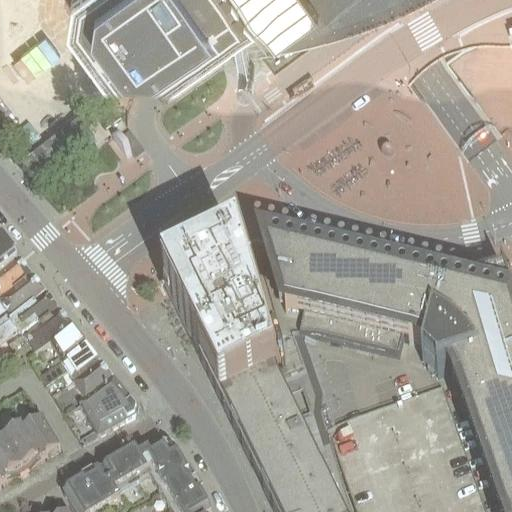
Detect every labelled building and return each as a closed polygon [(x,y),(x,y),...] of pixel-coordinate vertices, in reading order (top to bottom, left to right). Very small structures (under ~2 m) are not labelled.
[(101,87),(36,0),(0,0),(0,107),(37,150),(62,128),(59,125),(101,87)] [(70,0),(69,10),(98,50),(119,79),(147,83),(150,84),(256,5),(258,8),(271,25),(273,28),(258,39),(275,62),(295,47),(303,42),(350,7),(344,0),(70,0)] [(145,156),(129,135),(120,142),(136,163),(145,156)] [(0,277),(18,264),(0,241),(0,277)] [(459,391),(501,511),(511,511),(511,305),(502,271),(500,272),(503,279),(475,287),(474,281),(458,286),(459,292),(452,294),(452,292),(451,292),(451,293),(424,287),(424,285),(423,285),(423,287),(396,280),(396,279),(395,278),(395,280),(368,273),(368,272),(367,271),(367,273),(340,266),(340,265),(339,265),(339,266),(312,260),(312,258),(311,258),(311,259),(284,253),(284,251),(283,251),(282,258),(268,255),(268,252),(266,253),(285,318),(287,317),(286,316),(303,320),(299,337),(399,361),(403,344),(425,352),(422,367),(424,367),(424,366),(427,369),(427,370),(427,371),(426,372),(426,373),(427,374),(427,375),(428,375),(428,376),(429,376),(430,377),(431,377),(432,377),(432,376),(433,376),(434,375),(437,379),(436,379),(437,381),(451,376),(456,384),(459,391)] [(238,252),(189,276),(163,289),(221,407),(279,390),(250,291),(238,252)] [(0,304),(31,280),(18,264),(0,277),(0,304)] [(0,331),(44,297),(31,280),(0,304),(0,309),(6,318),(0,321),(0,331)] [(20,342),(58,314),(44,297),(0,331),(0,347),(15,336),(20,342)] [(34,360),(49,349),(72,332),(58,314),(20,342),(8,349),(12,358),(18,355),(15,351),(23,347),(34,360)] [(52,374),(85,349),(72,332),(49,349),(57,362),(48,368),(52,374)] [(349,511),(501,511),(459,391),(456,384),(451,376),(437,381),(436,379),(437,379),(434,375),(433,376),(432,376),(432,377),(431,377),(430,377),(429,376),(428,376),(428,375),(427,375),(427,374),(426,373),(426,372),(427,371),(427,370),(427,369),(424,366),(424,367),(422,367),(425,352),(403,344),(399,361),(299,337),(295,338),(326,436),(349,511)] [(67,378),(72,385),(99,366),(85,349),(52,374),(41,382),(46,392),(67,378)] [(71,387),(83,407),(113,384),(99,366),(72,385),(71,387)] [(83,407),(78,410),(97,442),(134,421),(136,413),(113,384),(83,407)] [(221,407),(252,470),(272,511),(315,511),(334,503),(279,390),(221,407)] [(0,491),(60,456),(41,425),(23,435),(20,431),(0,443),(0,491)] [(81,444),(84,449),(96,442),(93,438),(81,444)] [(137,459),(147,477),(167,511),(208,511),(173,452),(162,449),(149,457),(146,454),(137,459)] [(115,497),(137,483),(147,477),(137,459),(135,456),(63,498),(71,511),(108,511),(120,505),(115,497)]
